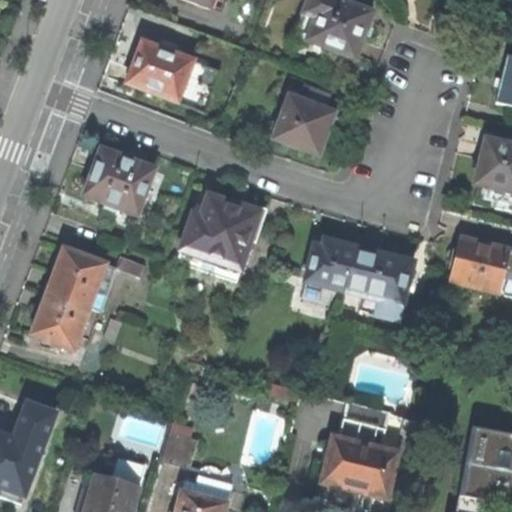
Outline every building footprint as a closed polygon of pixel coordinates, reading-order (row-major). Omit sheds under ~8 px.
[(180,0),(208,11),(211,0),(180,0)] [(359,43),(369,14),(347,6),(349,1),(347,0),(306,0),(291,42),(303,46),(305,42),(354,60),(359,43)] [(176,105),(191,63),(174,55),(174,53),(159,47),(158,51),(139,44),(132,64),(124,85),(176,105)] [(511,58),(507,57),(501,84),(495,104),(511,108),(511,58)] [(302,103),(288,98),(272,141),(318,157),(326,135),(333,114),(325,111),(329,96),(307,89),(302,103)] [(511,148),(486,142),(480,164),(474,186),(482,188),(483,186),(497,189),(497,193),(511,196),(511,148)] [(135,164),(100,151),(91,175),(82,198),(103,206),(104,208),(117,212),(119,211),(136,217),(153,168),(137,162),(135,164)] [(255,244),(265,211),(251,206),(239,202),(236,209),(207,199),(199,219),(191,216),(176,260),(197,267),(195,273),(234,286),(249,242),(255,244)] [(506,250),(458,240),(456,251),(449,283),(496,294),(498,292),(509,294),(511,296),(511,253),(508,253),(506,250)] [(322,289),(342,295),(353,249),(339,246),(320,241),(319,248),(312,247),(303,280),(303,284),(300,296),(319,301),(322,289)] [(401,310),(412,264),(382,257),(353,249),(342,295),(364,301),(361,313),(374,315),(373,320),(394,325),(398,311),(401,310)] [(104,266),(63,251),(55,272),(46,294),(99,314),(109,286),(98,282),(104,266)] [(115,270),(104,266),(98,282),(109,286),(135,294),(144,266),(119,259),(115,270)] [(88,343),(99,314),(46,294),(38,314),(30,337),(72,354),(78,339),(88,343)] [(0,499),(20,507),(53,414),(25,404),(11,441),(0,436),(0,499)] [(345,405),(342,419),(374,428),(371,447),(378,449),(385,415),(345,405)] [(358,511),(387,511),(390,503),(384,501),(396,453),(378,449),(371,447),(374,428),(342,419),(336,439),(332,437),(319,485),(321,487),(317,504),(341,509),(353,511),(358,511),(359,511),(358,511)] [(189,470),(196,442),(188,440),(190,429),(171,424),(160,463),(189,470)] [(463,467),(511,476),(511,436),(472,429),(463,467)] [(511,511),(511,476),(463,467),(455,511),(511,511)] [(195,485),(184,483),(177,509),(173,510),(172,511),(224,511),(231,485),(223,482),(224,475),(216,470),(203,468),(200,470),(200,476),(197,475),(195,485)] [(118,486),(93,479),(83,511),(133,511),(139,493),(135,491),(137,482),(121,477),(118,486)]
